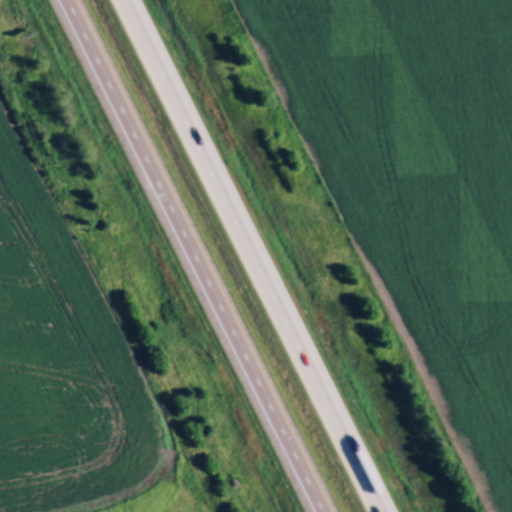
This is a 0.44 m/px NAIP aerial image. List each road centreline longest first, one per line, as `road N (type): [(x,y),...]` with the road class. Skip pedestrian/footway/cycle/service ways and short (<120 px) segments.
road 1 (motorway): [(383,511),(123,0)]
road 2 (motorway): [(61,0),(317,511)]
